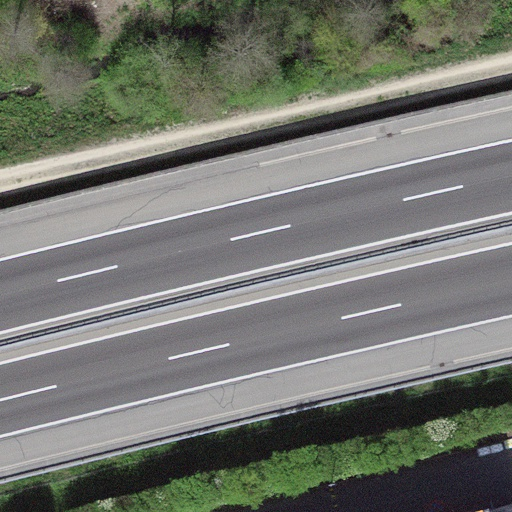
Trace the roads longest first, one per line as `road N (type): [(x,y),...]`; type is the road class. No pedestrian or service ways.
road 1 (motorway): [(511,187),(0,309)]
road 2 (motorway): [(0,412),(511,292)]
road 3 (track): [(511,70),(0,189)]
